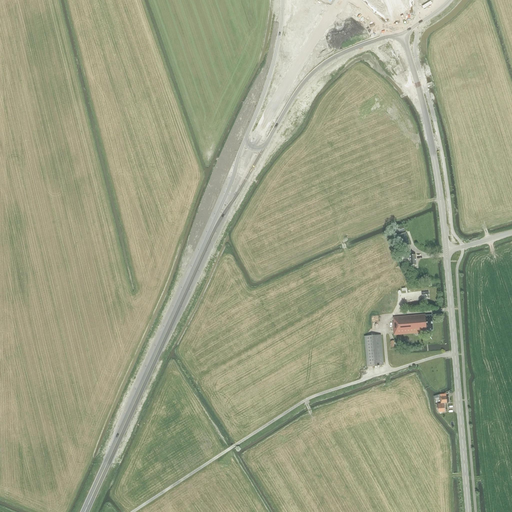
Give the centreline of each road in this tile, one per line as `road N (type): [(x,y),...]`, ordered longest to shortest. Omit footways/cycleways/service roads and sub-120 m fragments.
road 1 (track): [(133,511),(315,397),(455,354)]
road 2 (trunk): [(215,222),(311,73),(400,31)]
road 3 (tertiary): [(468,511),(445,249)]
road 4 (trunk): [(215,222),(284,86),(340,0)]
road 5 (trunk): [(285,0),(268,81),(215,222)]
road 6 (trunk): [(215,222),(118,434)]
road 7 (tertiary): [(445,249),(430,136),(400,31)]
